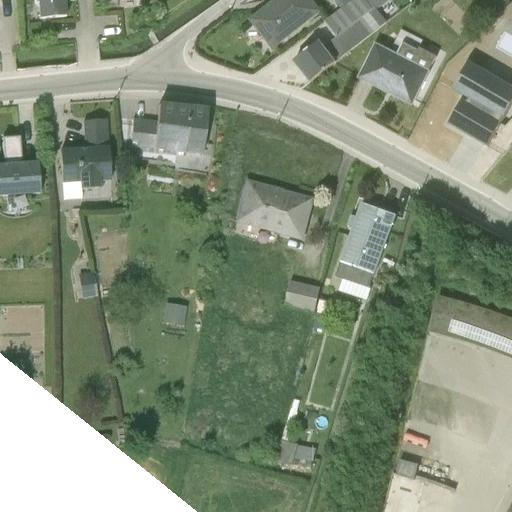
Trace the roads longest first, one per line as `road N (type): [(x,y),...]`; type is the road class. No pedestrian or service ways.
road 1 (tertiary): [(153,82),(261,97),(328,123),(511,224)]
road 2 (tertiary): [(0,87),(153,82)]
